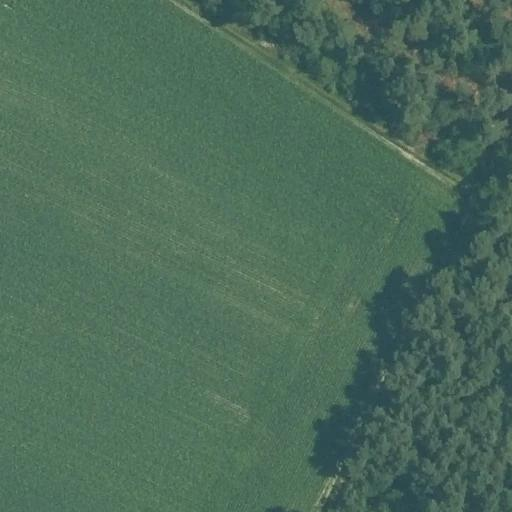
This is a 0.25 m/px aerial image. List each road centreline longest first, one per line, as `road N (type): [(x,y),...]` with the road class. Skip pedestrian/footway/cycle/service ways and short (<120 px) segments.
road 1 (track): [(511,111),(311,511)]
road 2 (track): [(185,0),(469,191)]
